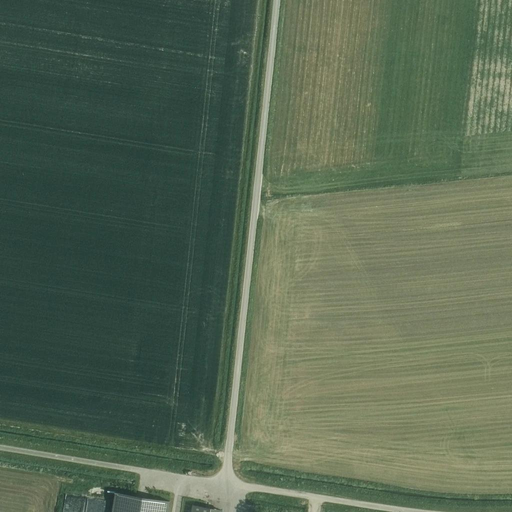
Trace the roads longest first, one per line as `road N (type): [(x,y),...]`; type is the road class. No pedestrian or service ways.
road 1 (unclassified): [(225,483),(276,0)]
road 2 (unclassified): [(225,483),(0,447)]
road 3 (unclassified): [(417,511),(225,483)]
